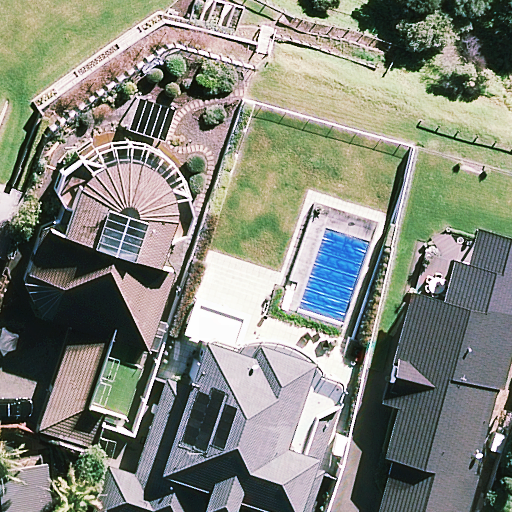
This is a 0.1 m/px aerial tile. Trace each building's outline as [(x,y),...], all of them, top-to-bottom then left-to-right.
[(127,97),(118,130),(175,144),(183,110),(127,97)] [(58,232),(45,228),(18,307),(70,324),(35,427),(90,445),(100,415),(122,423),(172,270),(154,264),(161,243),(166,237),(172,228),(177,219),(179,208),(180,198),(179,187),(176,177),(171,167),(165,159),(157,151),(148,145),(139,141),(128,138),(118,138),(107,139),(97,141),(87,146),(79,153),(71,160),(65,169),(61,179),(58,189),(57,200),(59,210),(62,221),(58,232)] [(511,331),(511,268),(420,247),(388,382),(404,386),(373,511),(463,511),(494,381),(500,383),(511,331)] [(317,470),(335,416),(321,409),(325,407),(329,405),(332,402),(335,398),(337,394),(338,390),(339,386),(339,381),(338,377),(337,373),(335,369),(332,365),(329,363),(247,335),(243,348),(199,333),(184,378),(165,371),(135,461),(117,455),(97,511),(199,511),(202,503),(227,511),(234,492),(291,511),(306,466),(317,470)] [(58,511),(54,454),(0,457),(0,511),(58,511)]
